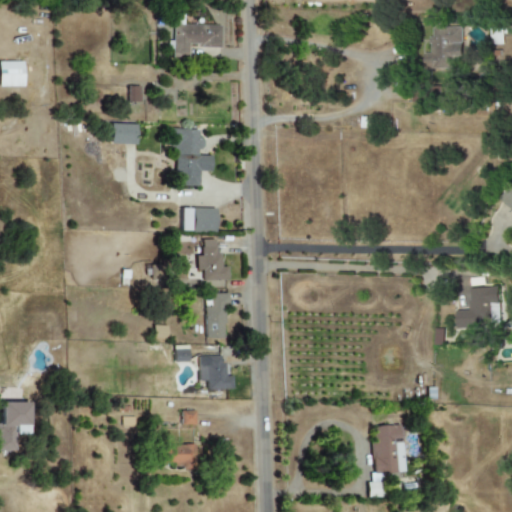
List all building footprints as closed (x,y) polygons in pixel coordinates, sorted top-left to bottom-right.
[(187,46),(219,47),(220,26),(172,25),(171,58),(186,58),(187,46)] [(462,27),(431,27),(431,53),(424,53),(424,69),(455,69),(455,63),(462,63),(462,27)] [(21,62),(0,62),(0,87),(21,87),(21,62)] [(134,125),(108,124),(107,144),(134,145),(134,125)] [(177,186),(197,186),(197,172),(208,172),(209,156),(198,156),(198,130),(171,129),(170,176),(177,176),(177,186)] [(499,199),(511,210),(511,185),(511,186),(499,199)] [(214,209),(179,208),(179,231),(189,231),(189,232),(213,233),(214,209)] [(194,271),(200,271),(200,281),(226,280),(225,267),(219,267),(219,253),(214,253),(214,240),(200,240),(200,256),(194,256),(194,271)] [(496,287),(467,289),(469,310),(455,311),(456,328),(498,326),(496,287)] [(223,294),(202,295),(203,339),(224,339),(223,294)] [(197,382),(203,382),(204,390),(230,389),(230,377),(222,377),(221,356),(196,357),(197,382)] [(0,451),(12,452),(13,434),(26,435),(27,403),(0,402),(0,451)] [(193,412),(179,411),(178,425),(192,425),(193,412)] [(404,471),(397,424),(367,429),(374,476),(404,471)] [(161,466),(191,466),(191,445),(160,445),(161,466)]
